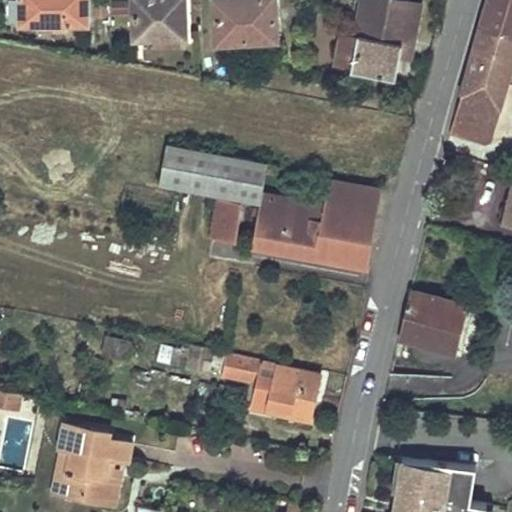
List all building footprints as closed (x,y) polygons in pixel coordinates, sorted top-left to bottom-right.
[(19,0),(19,23),(90,22),(89,0),(19,0)] [(186,33),(185,0),(134,0),(136,35),(154,34),(180,33),(186,33)] [(215,0),(217,40),(278,36),(275,0),(215,0)] [(356,33),(342,31),(336,64),(397,75),(402,47),(412,49),(420,1),(413,0),(389,0),(382,38),(356,33)] [(389,0),(362,0),(356,33),(382,38),(389,0)] [(511,0),(489,0),(482,26),(511,34),(511,0)] [(451,129),(489,141),(511,64),(511,34),(482,26),(477,40),(451,129)] [(180,33),(154,34),(154,45),(180,44),(180,33)] [(161,182),(260,200),(261,190),(267,160),(168,142),(161,182)] [(325,201),(378,211),(381,186),(329,178),(325,201)] [(369,264),(378,211),(325,201),(261,190),(260,200),(253,244),(369,264)] [(219,196),(213,236),(236,240),(242,200),(219,196)] [(511,199),(507,199),(501,223),(511,225),(511,199)] [(469,302),(412,288),(407,307),(400,336),(458,350),(469,302)] [(126,359),(130,341),(104,336),(100,353),(126,359)] [(208,370),(213,346),(192,342),(187,366),(208,370)] [(178,363),(180,347),(161,344),(158,360),(178,363)] [(227,349),(213,346),(208,370),(222,373),(227,349)] [(258,381),(252,406),(311,418),(314,403),(321,372),(280,363),(280,361),(227,349),(222,373),(258,381)] [(81,370),(96,373),(100,353),(85,350),(81,370)] [(0,398),(9,400),(11,389),(0,387),(0,398)] [(0,406),(18,410),(22,392),(11,389),(9,400),(0,398),(0,406)] [(122,409),(124,400),(111,398),(109,407),(122,409)] [(85,495),(86,491),(111,496),(116,474),(105,472),(107,465),(112,466),(114,455),(125,458),(126,458),(130,440),(109,436),(110,430),(65,421),(60,445),(61,445),(72,447),(68,469),(63,468),(59,490),(85,495)] [(72,447),(61,445),(55,477),(53,487),(53,489),(59,490),(63,468),(68,469),(72,447)] [(117,497),(125,458),(114,455),(112,466),(107,465),(105,472),(116,474),(111,496),(117,497)] [(486,511),(488,502),(472,498),(478,463),(404,455),(394,511),(486,511)]
